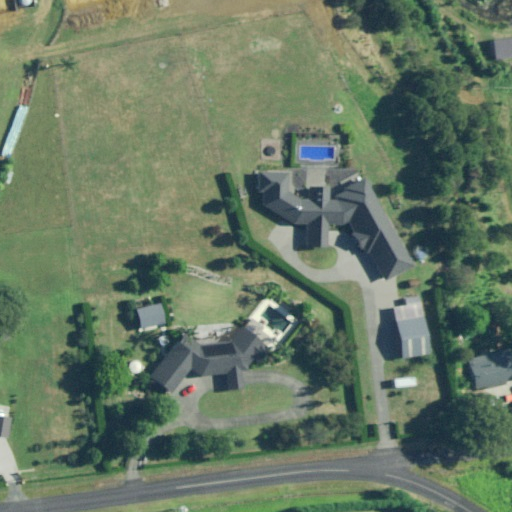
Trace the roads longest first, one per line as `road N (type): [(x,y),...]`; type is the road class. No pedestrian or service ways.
road 1 (unclassified): [(2,511),(353,469)]
road 2 (unclassified): [(353,469),(511,446)]
road 3 (unclassified): [(353,469),(395,475),(469,511)]
